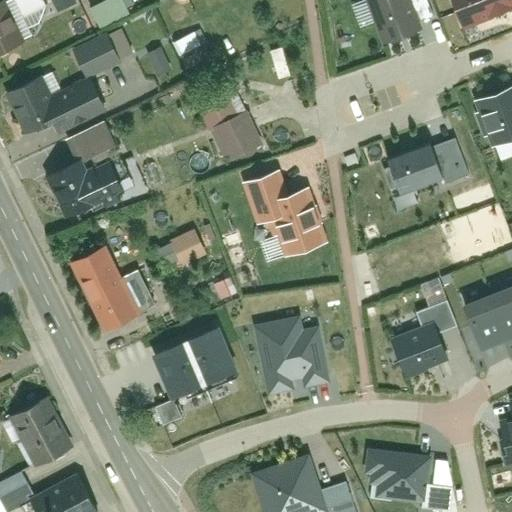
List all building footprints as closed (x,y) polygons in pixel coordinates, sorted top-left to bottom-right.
[(15,0),(20,9),(36,0),(15,0)] [(104,25),(142,11),(138,0),(107,0),(97,4),(104,25)] [(361,0),(379,48),(417,34),(414,26),(428,21),(420,0),(361,0)] [(511,0),(441,0),(456,42),(511,22),(511,0)] [(100,23),(67,37),(78,62),(111,48),(100,23)] [(180,41),(187,54),(209,43),(202,30),(180,41)] [(194,63),(216,59),(213,46),(191,50),(194,63)] [(43,80),(10,97),(28,133),(52,120),(59,133),(103,111),(88,81),(52,99),(43,80)] [(214,156),(252,137),(236,105),(227,109),(215,84),(186,98),(214,156)] [(511,88),(481,100),(498,149),(511,143),(511,88)] [(84,153),(91,169),(122,155),(110,129),(101,134),(95,120),(77,128),(87,152),(84,153)] [(423,150),(376,167),(389,204),(436,188),(423,150)] [(84,154),(50,170),(70,210),(121,186),(113,170),(96,179),(84,154)] [(275,181),(243,191),(257,236),(268,233),(280,270),(322,257),(302,192),(280,199),(275,181)] [(202,223),(166,237),(178,268),(215,254),(202,223)] [(105,240),(69,256),(103,330),(139,314),(105,240)] [(220,283),(225,298),(240,293),(235,278),(220,283)] [(511,279),(465,296),(482,345),(511,334),(511,279)] [(385,337),(402,385),(442,371),(432,343),(452,336),(442,309),(411,320),(413,327),(385,337)] [(311,314),(262,324),(276,393),(304,387),(302,378),(311,376),(313,386),(340,380),(328,323),(314,326),(311,314)] [(217,328),(155,354),(177,403),(239,377),(217,328)] [(61,444),(35,394),(0,412),(26,462),(61,444)] [(492,436),(501,478),(511,475),(511,412),(503,414),(507,433),(492,436)] [(429,463),(365,452),(360,478),(368,480),(366,488),(377,490),(375,501),(421,510),(429,463)] [(309,460),(253,477),(263,511),(355,511),(347,485),(319,493),(309,460)] [(0,503),(21,492),(8,465),(0,468),(0,503)] [(92,511),(68,467),(21,492),(32,511),(92,511)]
